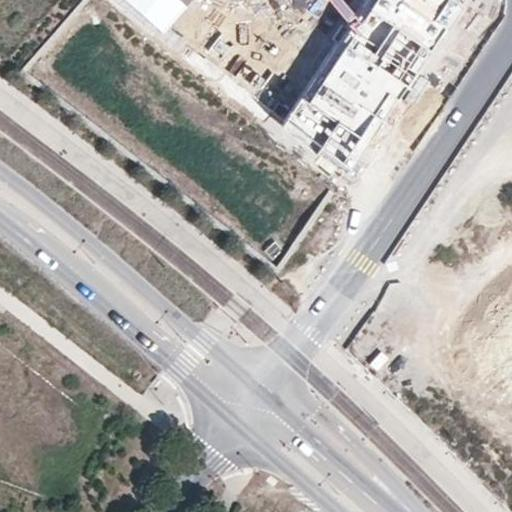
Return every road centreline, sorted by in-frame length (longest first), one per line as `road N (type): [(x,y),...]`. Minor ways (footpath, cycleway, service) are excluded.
road 1 (residential): [(277,372),(511,33)]
road 2 (primary): [(265,386),(0,168)]
road 3 (primary): [(0,205),(30,220),(248,407)]
road 4 (primary): [(0,215),(238,419)]
road 5 (primary): [(415,511),(404,490),(277,372)]
road 6 (primary): [(400,511),(265,386)]
road 7 (primary): [(378,511),(253,401)]
road 8 (primary): [(238,419),(342,511)]
